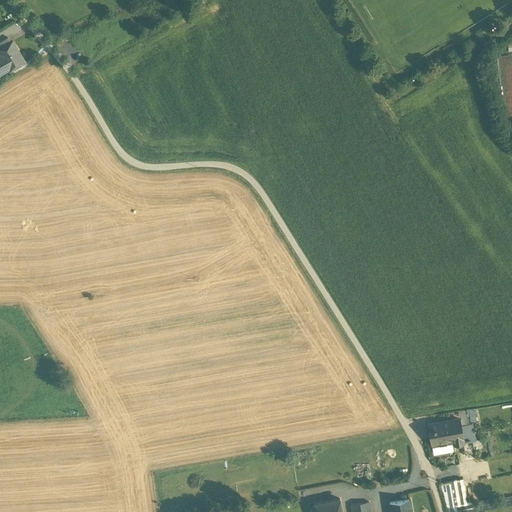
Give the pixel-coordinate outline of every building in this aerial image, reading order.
[(8,37),(0,41),(0,48),(11,42),(8,37)] [(25,62),(13,41),(11,42),(0,48),(0,52),(3,57),(0,58),(0,74),(9,69),(11,70),(25,62)] [(474,408),(467,409),(468,418),(476,416),(474,408)] [(459,418),(461,426),(469,424),(468,418),(467,409),(449,413),(450,419),(459,418)] [(450,419),(428,424),(434,453),(455,448),(454,444),(464,442),(461,426),(459,418),(450,419)] [(469,424),(461,426),(464,442),(474,440),(476,440),(472,424),(469,424)] [(451,481),(454,505),(468,503),(467,499),(469,498),(465,478),(451,481)] [(342,511),(340,498),(314,503),(315,511),(342,511)] [(412,511),(410,498),(388,502),(389,511),(412,511)] [(371,511),(369,501),(352,504),(353,511),(371,511)]
